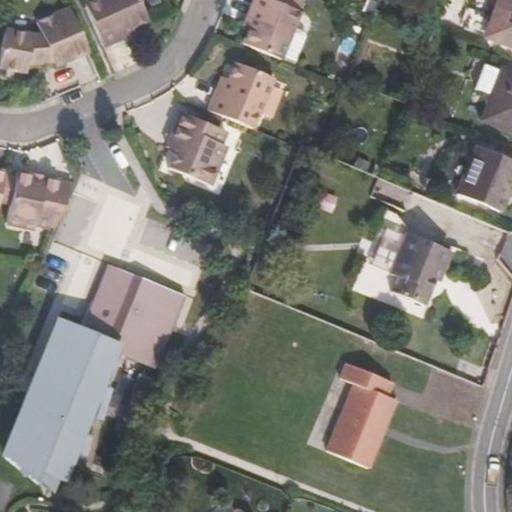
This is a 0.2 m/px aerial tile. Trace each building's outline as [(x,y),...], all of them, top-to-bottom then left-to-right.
[(137,0),(92,0),(84,4),(104,47),(117,41),(114,35),(131,27),(147,20),(137,0)] [(252,0),(249,8),(256,11),(249,28),(243,42),(280,59),(300,12),(289,7),(292,0),(252,0)] [(301,0),(292,0),(289,7),(300,12),(304,1),(301,0)] [(511,0),(495,0),(482,36),(511,47),(511,0)] [(242,25),(249,28),(256,11),(249,8),(242,25)] [(88,53),(69,9),(36,23),(41,35),(32,37),(5,31),(0,52),(0,72),(24,78),(26,69),(45,66),(53,63),(54,67),(88,53)] [(134,33),(131,27),(114,35),(117,41),(134,33)] [(236,64),(228,84),(221,101),(214,98),(208,111),(253,129),(272,80),(236,64)] [(511,74),(499,69),(498,71),(482,64),(472,88),(489,95),(479,119),(511,132),(511,74)] [(221,81),(214,98),(221,101),(228,84),(221,81)] [(180,114),(170,140),(179,144),(175,152),(168,169),(210,187),(225,148),(220,146),(226,133),(180,114)] [(166,149),(175,152),(179,144),(170,140),(166,149)] [(501,213),(511,182),(511,162),(471,146),(451,193),(501,213)] [(31,183),(32,177),(16,174),(5,225),(34,231),(35,227),(49,230),(59,183),(46,180),(45,185),(31,183)] [(46,180),(32,177),(31,183),(45,185),(46,180)] [(435,269),(442,272),(449,251),(402,232),(385,274),(393,278),(401,281),(395,296),(420,306),(431,280),(435,269)] [(192,298),(103,261),(79,326),(124,345),(117,361),(159,375),(192,298)] [(438,282),(442,272),(435,269),(431,280),(438,282)] [(387,293),(395,296),(401,281),(393,278),(387,293)] [(79,326),(58,318),(1,457),(67,483),(117,361),(124,345),(79,326)] [(352,386),(325,452),(367,469),(380,437),(374,434),(389,399),(385,398),(391,384),(345,365),(339,380),(352,386)] [(374,434),(380,437),(394,401),(389,399),(374,434)]
